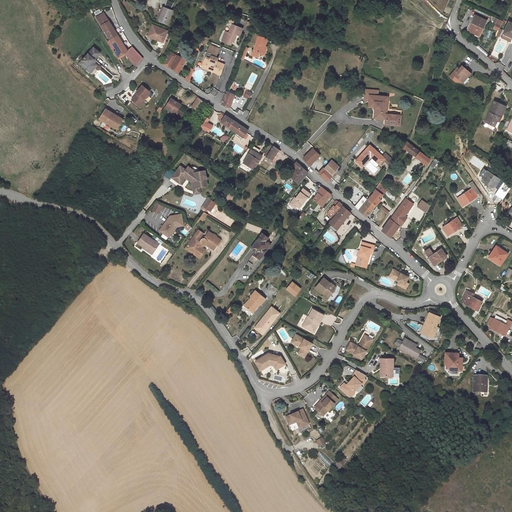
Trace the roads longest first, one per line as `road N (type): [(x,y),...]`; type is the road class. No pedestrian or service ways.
road 1 (unclassified): [(432,281),(294,155),(149,57)]
road 2 (unclassified): [(254,382),(200,301),(142,274),(82,216),(0,191)]
road 3 (residential): [(254,382),(269,392),(303,386),(371,295),(405,304),(432,295)]
